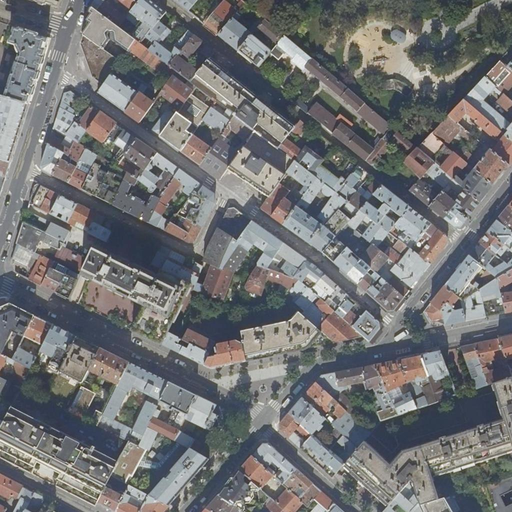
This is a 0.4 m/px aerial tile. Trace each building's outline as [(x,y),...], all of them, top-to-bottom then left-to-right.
[(104,0),(95,0),(92,7),(96,10),(104,1),(104,0)] [(115,0),(115,1),(118,3),(119,0),(132,10),(139,0),(115,0)] [(130,12),(152,30),(167,12),(158,6),(151,0),(139,0),(132,10),(130,12)] [(198,0),(174,0),(189,11),(198,0)] [(273,0),(292,8),(295,0),(273,0)] [(126,18),(104,1),(96,10),(118,27),(126,18)] [(209,27),(219,35),(238,13),(238,12),(226,2),(206,25),(209,27)] [(93,14),(91,17),(89,16),(88,20),(86,24),(89,26),(83,35),(104,50),(110,41),(112,41),(128,52),(136,41),(118,27),(96,10),(92,7),(90,12),(93,14)] [(171,15),(167,12),(152,30),(140,44),(149,50),(175,18),(171,15)] [(251,35),(255,31),(264,20),(261,17),(249,32),(242,25),(243,23),(241,22),(239,23),(236,21),(241,16),(238,13),(219,35),(223,39),(238,51),(251,35)] [(184,26),(175,18),(149,50),(169,66),(176,57),(180,52),(195,35),(189,30),(175,47),(172,54),(158,44),(161,39),(163,41),(166,38),(172,43),(184,26)] [(264,20),(255,31),(258,33),(261,30),(277,44),(284,36),(283,35),(264,20)] [(18,53),(4,99),(29,107),(31,98),(37,81),(42,64),(47,48),(50,39),(39,36),(39,34),(26,30),(25,30),(18,28),(17,31),(13,30),(9,42),(15,44),(16,46),(14,48),(16,52),(18,53)] [(389,36),(401,43),(405,35),(393,28),(389,36)] [(104,50),(83,35),(81,44),(93,77),(98,81),(104,85),(112,74),(121,63),(110,55),(104,50)] [(203,41),(195,35),(180,52),(189,59),(203,41)] [(251,35),(238,51),(252,62),(258,67),(266,58),(271,51),(251,35)] [(287,52),(302,65),(308,57),(284,36),(277,44),(271,51),(266,58),(269,60),(271,57),(277,62),(284,54),(285,54),(287,52)] [(149,50),(140,44),(136,41),(128,52),(123,59),(121,63),(124,65),(133,53),(169,81),(176,72),(169,66),(149,50)] [(208,60),(211,57),(216,51),(207,45),(201,54),(208,60)] [(112,52),(110,55),(121,63),(123,59),(112,52)] [(197,74),(176,57),(169,66),(176,72),(181,75),(187,80),(190,82),(197,74)] [(242,82),(211,57),(208,60),(197,74),(190,82),(196,87),(210,97),(216,102),(227,110),(236,117),(255,131),(278,149),(285,139),(290,134),(296,125),(260,97),(242,82)] [(308,57),(302,65),(305,68),(302,72),(305,74),(308,70),(337,95),(344,87),(308,57)] [(511,83),(511,69),(507,66),(500,59),(485,76),(495,85),(504,93),(511,83)] [(177,81),(181,75),(176,72),(169,81),(160,94),(180,109),(191,94),(196,87),(190,82),(187,80),(185,83),(190,86),(188,89),(177,81)] [(137,92),(112,74),(104,85),(99,93),(133,118),(140,122),(158,98),(141,86),(137,92)] [(495,85),(485,76),(463,99),(511,140),(511,100),(510,98),(505,93),(498,101),(511,113),(511,122),(511,124),(482,100),(495,85)] [(386,81),(379,81),(378,91),(393,91),(396,92),(408,100),(414,92),(403,84),(396,81),(393,80),(390,80),(386,81)] [(357,111),(364,104),(344,87),(337,95),(340,97),(340,98),(357,111)] [(175,116),(160,137),(172,145),(181,151),(193,135),(203,120),(214,105),(216,102),(210,97),(205,104),(191,94),(180,109),(175,116)] [(4,99),(1,98),(0,101),(0,160),(10,164),(16,146),(24,121),(29,107),(4,99)] [(511,140),(463,99),(449,114),(458,122),(467,114),(476,121),(475,122),(495,139),(496,138),(499,142),(497,144),(491,139),(489,142),(486,141),(484,144),(486,146),(509,166),(511,161),(511,140)] [(307,113),(310,109),(298,100),(295,104),(307,113)] [(53,128),(76,142),(78,143),(100,112),(86,102),(83,106),(88,110),(81,121),(60,108),(55,121),(53,128)] [(374,150),(371,147),(349,129),(352,125),(340,115),(336,119),(316,103),(310,109),(307,113),(332,133),(340,140),(365,160),(374,150)] [(364,104),(357,111),(385,135),(390,126),(364,104)] [(217,108),(214,105),(203,120),(223,135),(236,117),(227,110),(223,116),(215,110),(217,108)] [(117,124),(107,117),(100,112),(78,143),(86,148),(96,154),(102,145),(117,124)] [(160,137),(175,116),(171,113),(165,114),(152,131),(153,132),(160,137)] [(458,122),(449,114),(432,133),(447,146),(458,132),(479,148),(483,143),(458,122)] [(255,131),(236,117),(223,135),(216,144),(200,165),(210,172),(220,179),(221,180),(228,170),(255,131)] [(301,120),(296,125),(290,134),(295,138),(306,124),(301,120)] [(120,126),(117,124),(102,145),(110,150),(125,130),(120,126)] [(374,150),(365,160),(377,170),(381,173),(385,167),(384,164),(377,158),(382,153),(383,154),(390,146),(391,146),(395,141),(410,154),(416,148),(390,126),(385,135),(381,140),(374,149),(374,150)] [(306,146),(317,132),(311,127),(299,143),(305,148),(306,146)] [(133,135),(125,130),(110,150),(104,158),(113,163),(117,166),(137,138),(133,135)] [(294,161),(278,149),(255,131),(228,170),(236,176),(257,189),(269,197),(279,184),(281,182),(284,177),(287,173),(295,162),(294,161)] [(447,146),(432,133),(417,148),(433,162),(452,178),(480,202),(486,194),(493,185),(458,155),(447,146)] [(78,143),(76,142),(71,151),(64,147),(65,144),(62,142),(63,142),(51,134),(50,138),(48,143),(64,153),(71,158),(76,160),(79,162),(86,148),(78,143)] [(210,147),(193,135),(181,151),(188,157),(200,165),(216,144),(212,142),(210,145),(210,146),(210,147)] [(133,215),(147,222),(162,196),(181,170),(170,162),(149,147),(137,138),(117,166),(120,168),(128,172),(112,204),(122,210),(133,215)] [(371,147),(374,150),(374,149),(381,140),(378,138),(371,147)] [(302,151),(285,139),(278,149),(294,161),(302,151)] [(59,161),(64,153),(48,143),(45,155),(41,167),(42,170),(45,171),(52,175),(57,166),(54,164),(55,162),(53,161),(54,159),(59,161)] [(104,158),(110,150),(102,145),(96,154),(98,155),(103,158),(104,158)] [(315,153),(306,146),(305,148),(302,151),(294,161),(295,162),(312,175),(320,165),(324,160),(315,153)] [(500,176),(509,166),(486,146),(484,148),(486,150),(483,154),(485,155),(477,166),(470,159),(473,155),(464,148),(458,155),(493,185),(500,176)] [(98,155),(96,154),(86,148),(79,162),(78,165),(77,167),(68,183),(75,186),(81,189),(88,175),(79,170),(83,161),(92,166),(95,161),(98,155)] [(410,154),(403,162),(412,170),(420,178),(433,162),(417,148),(416,148),(410,154)] [(69,163),(71,158),(64,153),(59,161),(57,166),(52,175),(61,179),(68,183),(77,167),(69,163)] [(104,158),(103,158),(100,163),(95,161),(92,166),(88,175),(81,189),(92,195),(96,197),(109,170),(113,163),(104,158)] [(4,183),(10,164),(0,160),(0,193),(1,194),(4,183)] [(312,175),(295,162),(287,173),(305,186),(301,192),(296,191),(288,201),(284,199),(290,191),(279,184),(269,197),(261,209),(270,215),(283,225),(317,179),(312,175)] [(445,188),(452,178),(433,162),(420,178),(409,190),(427,204),(430,207),(438,195),(436,193),(438,191),(429,184),(427,187),(422,183),(429,174),(445,188)] [(317,179),(336,193),(346,181),(343,178),(341,177),(339,180),(320,165),(312,175),(317,179)] [(362,183),(369,174),(365,171),(358,165),(346,181),(336,193),(346,201),(347,202),(355,192),(352,189),(359,180),(362,183)] [(117,174),(109,170),(96,197),(105,201),(112,204),(128,172),(120,168),(117,174)] [(191,177),(181,170),(162,196),(147,222),(164,231),(170,222),(162,218),(163,217),(161,216),(168,207),(166,206),(182,183),(186,187),(183,191),(190,196),(200,183),(191,177)] [(289,181),(284,177),(281,182),(286,185),(289,181)] [(445,188),(443,190),(441,192),(438,195),(430,207),(455,227),(461,226),(467,218),(469,216),(480,202),(452,178),(445,188)] [(342,206),(346,201),(336,193),(317,179),(283,225),(288,228),(298,235),(309,243),(342,206)] [(376,180),(366,191),(360,186),(355,192),(347,202),(359,211),(360,210),(382,185),(380,183),(376,180)] [(207,188),(200,183),(190,196),(176,214),(203,227),(211,211),(215,204),(214,194),(207,188)] [(41,209),(51,214),(60,196),(47,189),(38,184),(35,186),(31,197),(29,204),(41,209)] [(411,207),(406,203),(382,185),(360,210),(366,215),(372,219),(389,232),(391,230),(395,225),(396,224),(385,215),(388,211),(391,214),(394,211),(402,217),(411,207)] [(68,200),(60,196),(51,214),(57,217),(59,212),(64,215),(62,220),(67,222),(77,204),(68,200)] [(85,209),(77,204),(67,222),(88,232),(97,215),(85,209)] [(314,246),(323,253),(336,237),(348,224),(354,216),(342,206),(309,243),(314,246)] [(503,213),(497,220),(511,233),(511,208),(509,206),(503,213)] [(427,220),(411,207),(402,217),(396,224),(395,225),(409,235),(404,241),(391,230),(389,232),(411,249),(431,224),(427,220)] [(229,209),(218,228),(237,242),(253,221),(244,215),(235,227),(230,224),(238,211),(234,208),(229,209)] [(366,215),(360,210),(359,211),(354,216),(348,224),(355,229),(366,215)] [(176,214),(170,222),(164,231),(179,238),(190,243),(195,241),(203,227),(176,214)] [(97,215),(88,232),(97,237),(104,241),(105,241),(115,225),(115,224),(106,220),(104,225),(109,228),(108,230),(100,226),(104,218),(97,215)] [(372,224),(363,236),(369,241),(389,258),(393,262),(417,281),(422,275),(431,264),(411,249),(389,232),(372,219),(370,222),(372,224)] [(492,227),(488,232),(508,248),(511,251),(511,233),(497,220),(492,227)] [(284,243),(269,232),(253,221),(237,242),(218,228),(209,246),(203,261),(203,262),(212,265),(204,287),(196,284),(195,285),(196,285),(194,290),(198,291),(223,301),(233,273),(254,244),(265,252),(259,263),(258,263),(257,263),(258,264),(259,267),(253,276),(249,288),(249,291),(252,292),(262,295),(264,296),(266,280),(267,279),(281,283),(286,286),(282,291),(286,295),(292,288),(299,280),(293,278),(266,269),(284,243)] [(60,250),(64,242),(46,233),(23,222),(20,231),(17,244),(35,253),(41,241),(60,250)] [(52,223),(46,233),(64,242),(68,233),(69,231),(52,223)] [(355,229),(348,224),(336,237),(345,245),(357,231),(355,229)] [(444,234),(431,224),(411,249),(431,264),(439,253),(448,242),(447,237),(444,234)] [(483,238),(479,243),(495,256),(498,252),(502,256),(508,248),(488,232),(483,238)] [(70,234),(68,233),(64,242),(60,250),(54,261),(67,269),(79,275),(80,274),(87,259),(64,247),(70,234)] [(100,249),(104,241),(97,237),(93,246),(87,259),(80,274),(86,276),(88,278),(115,291),(144,305),(132,330),(137,333),(161,344),(168,332),(167,332),(172,322),(181,326),(198,291),(194,290),(196,285),(195,285),(177,276),(162,269),(162,268),(157,278),(136,267),(114,257),(100,249)] [(345,245),(336,237),(323,253),(326,256),(334,262),(348,248),(345,245)] [(381,267),(389,258),(369,241),(367,244),(370,247),(361,259),(371,268),(380,276),(382,278),(404,297),(409,291),(386,270),(385,271),(381,267)] [(293,278),(306,258),(293,249),(284,243),(266,269),(293,278)] [(475,249),(469,255),(482,266),(497,278),(511,269),(508,266),(504,263),(493,270),(488,266),(496,256),(495,256),(479,243),(475,249)] [(54,262),(35,253),(17,244),(14,251),(12,258),(35,267),(33,272),(29,280),(41,286),(54,262)] [(152,264),(162,268),(162,269),(167,260),(172,251),(165,247),(162,246),(160,248),(152,264)] [(353,252),(348,248),(334,262),(338,266),(347,274),(359,262),(351,255),(353,252)] [(445,286),(461,300),(478,290),(469,283),(482,266),(469,255),(460,267),(445,286)] [(186,257),(182,267),(177,276),(195,285),(196,284),(202,266),(196,262),(192,271),(185,267),(189,259),(186,257)] [(315,265),(306,258),(293,278),(299,280),(311,290),(313,288),(316,284),(325,274),(315,265)] [(361,259),(359,262),(347,274),(352,278),(358,284),(371,268),(361,259)] [(173,263),(167,260),(162,269),(177,276),(182,267),(173,263)] [(54,261),(54,262),(41,286),(56,293),(67,269),(54,261)] [(412,288),(417,281),(393,262),(391,264),(394,267),(391,270),(412,288)] [(375,282),(380,276),(371,268),(358,284),(374,297),(389,310),(394,310),(397,307),(404,297),(382,278),(379,281),(380,283),(381,284),(379,285),(375,282)] [(70,299),(79,275),(67,269),(56,293),(62,296),(70,299)] [(511,290),(509,292),(508,282),(511,279),(511,269),(497,278),(497,279),(500,293),(501,293),(505,313),(511,311),(511,290)] [(331,279),(325,274),(316,284),(330,296),(338,286),(339,286),(331,279)] [(500,293),(497,279),(480,289),(486,317),(496,315),(505,313),(501,293),(500,293)] [(311,290),(299,280),(292,288),(300,295),(294,302),(304,312),(315,300),(318,302),(315,306),(328,318),(318,328),(334,343),(346,340),(363,337),(349,324),(335,311),(324,302),(311,290)] [(342,290),(338,286),(330,296),(329,297),(340,307),(349,296),(342,290)] [(424,312),(431,322),(436,321),(438,321),(445,326),(465,321),(464,316),(461,300),(445,286),(437,296),(432,302),(424,312)] [(316,290),(313,288),(311,290),(324,302),(328,298),(317,288),(316,290)] [(486,317),(480,289),(478,290),(461,300),(464,316),(465,321),(477,319),(486,317)] [(357,303),(349,296),(340,307),(335,311),(349,324),(353,320),(363,308),(357,303)] [(24,336),(34,316),(23,310),(15,306),(13,305),(0,310),(0,352),(2,353),(13,332),(24,336)] [(318,328),(310,321),(307,319),(299,311),(290,320),(288,322),(268,326),(261,324),(259,328),(240,332),(242,340),(240,341),(241,343),(242,344),(246,361),(252,360),(274,355),(304,349),(334,343),(318,328)] [(353,320),(349,324),(363,337),(369,341),(374,335),(380,328),(379,322),(373,317),(366,311),(355,322),(353,320)] [(42,320),(34,316),(24,336),(42,345),(53,325),(42,320)] [(69,333),(53,325),(42,345),(41,349),(40,350),(53,356),(50,363),(61,369),(77,337),(71,334),(69,333)] [(183,340),(185,341),(190,343),(209,353),(210,353),(215,342),(188,329),(182,340),(183,340)] [(168,332),(161,344),(185,356),(204,365),(208,357),(209,353),(190,343),(187,348),(178,344),(181,339),(168,332)] [(511,335),(498,339),(499,339),(511,374),(511,335)] [(90,343),(77,337),(61,369),(45,400),(63,409),(69,412),(70,411),(85,381),(90,371),(101,348),(90,343)] [(511,374),(499,339),(498,339),(496,340),(487,342),(475,344),(489,384),(493,383),(511,376),(511,374)] [(218,355),(208,357),(204,365),(211,369),(228,365),(246,361),(242,344),(241,343),(237,341),(216,345),(216,347),(218,355)] [(489,384),(475,344),(470,345),(461,347),(478,388),(489,384)] [(18,348),(13,359),(30,368),(33,363),(36,357),(18,348)] [(114,355),(101,348),(90,371),(118,385),(129,362),(122,358),(114,355)] [(431,353),(421,355),(438,402),(447,399),(441,383),(440,383),(439,379),(450,376),(441,351),(431,353)] [(13,366),(16,374),(11,383),(21,388),(30,368),(13,359),(2,353),(0,352),(0,371),(5,361),(13,366)] [(409,358),(398,360),(407,382),(411,391),(419,409),(438,402),(421,355),(409,358)] [(386,362),(375,365),(398,416),(419,409),(411,391),(402,395),(398,387),(407,382),(398,360),(386,362)] [(129,362),(118,385),(104,415),(99,425),(130,441),(139,445),(148,426),(169,382),(153,374),(129,362)] [(319,379),(316,382),(356,419),(362,414),(354,406),(355,405),(338,391),(348,389),(347,385),(356,383),(357,385),(360,385),(360,386),(365,385),(367,390),(373,387),(375,391),(370,393),(374,400),(370,402),(376,414),(364,427),(371,433),(381,421),(398,416),(375,365),(361,368),(353,369),(322,376),(319,379)] [(511,376),(493,383),(497,393),(502,410),(505,420),(404,452),(392,466),(364,441),(358,448),(346,463),(344,464),(349,469),(364,483),(375,493),(378,495),(389,505),(394,500),(409,483),(412,480),(420,506),(438,501),(430,476),(511,449),(511,376)] [(0,377),(0,398),(1,399),(9,382),(0,377)] [(99,388),(85,381),(70,411),(98,426),(99,425),(104,415),(103,414),(103,415),(89,408),(99,388)] [(197,395),(182,388),(175,384),(169,382),(148,426),(158,431),(174,440),(179,431),(185,418),(197,395)] [(311,388),(303,397),(320,413),(326,407),(328,409),(331,406),(334,408),(332,410),(341,418),(334,426),(336,428),(343,435),(358,448),(364,441),(371,433),(364,427),(356,419),(316,382),(311,388)] [(41,398),(25,390),(21,388),(16,398),(58,419),(63,409),(45,400),(41,398)] [(208,401),(197,395),(185,418),(217,434),(229,411),(224,409),(208,401)] [(320,413),(303,397),(296,405),(289,413),(312,435),(317,430),(319,431),(323,426),(322,424),(326,419),(320,413)] [(0,419),(4,422),(10,409),(12,404),(1,399),(0,398),(0,419)] [(38,423),(10,409),(4,422),(0,428),(0,449),(20,459),(34,467),(37,461),(60,472),(57,479),(62,481),(82,491),(99,500),(111,476),(118,463),(93,450),(94,448),(39,420),(38,423)] [(312,435),(289,413),(283,419),(280,424),(280,430),(290,439),(301,449),(313,435),(312,435)] [(111,476),(127,484),(145,450),(147,451),(158,431),(148,426),(139,445),(130,441),(118,463),(111,476)] [(337,442),(343,435),(336,428),(329,435),(337,442)] [(195,440),(179,431),(174,440),(178,442),(182,444),(210,459),(218,450),(196,438),(195,440)] [(313,435),(301,449),(314,461),(315,462),(332,478),(337,472),(344,464),(346,463),(313,435)] [(136,489),(140,491),(182,444),(178,442),(136,489)] [(259,448),(252,456),(269,471),(271,469),(268,467),(273,462),(283,471),(276,478),(283,484),(296,468),(287,460),(285,458),(269,443),(263,443),(259,448)] [(210,459),(182,444),(140,491),(169,506),(178,495),(196,475),(210,459)] [(247,462),(240,470),(260,488),(272,474),(269,471),(252,456),(247,462)] [(296,468),(283,484),(288,489),(303,503),(307,507),(314,499),(321,491),(314,485),(296,468)] [(260,488),(240,470),(229,482),(218,495),(245,511),(257,511),(270,497),(260,488)] [(35,493),(11,480),(0,474),(0,511),(25,511),(26,510),(30,502),(35,493)] [(127,484),(111,476),(99,500),(97,503),(109,509),(115,511),(126,493),(122,491),(117,493),(113,491),(111,486),(113,483),(127,491),(130,486),(127,484)] [(511,477),(486,485),(494,510),(494,511),(511,511),(511,502),(506,505),(501,495),(511,489),(511,477)] [(409,483),(394,500),(397,502),(401,506),(400,506),(406,511),(410,511),(419,503),(409,483)] [(136,489),(130,486),(127,491),(126,493),(115,511),(163,511),(169,506),(140,491),(136,489)] [(288,489),(276,502),(287,511),(295,511),(303,503),(288,489)] [(321,491),(314,499),(319,504),(311,511),(326,511),(334,503),(328,497),(321,491)] [(35,493),(30,502),(40,507),(45,498),(35,493)] [(213,501),(206,509),(212,511),(230,511),(245,511),(218,495),(213,501)] [(287,511),(276,502),(270,497),(257,511),(287,511)] [(438,501),(420,506),(420,507),(423,511),(451,511),(444,499),(438,501)] [(394,500),(389,505),(384,511),(382,511),(394,511),(395,511),(391,508),(397,502),(394,500)] [(334,503),(326,511),(344,511),(340,508),(334,503)] [(420,506),(419,503),(410,511),(423,511),(420,507),(420,506)]
